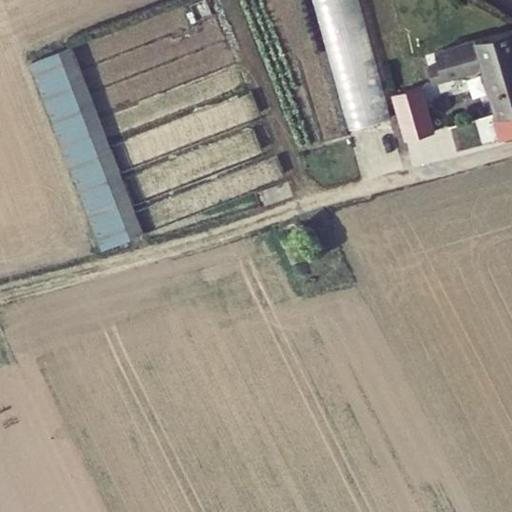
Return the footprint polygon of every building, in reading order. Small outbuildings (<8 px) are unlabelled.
[(389,119),(359,0),(315,0),(347,129),(389,119)] [(511,24),(440,46),(442,55),(433,58),(435,64),(429,65),(431,74),(467,64),(466,61),(486,55),(495,83),(511,77),(511,24)] [(28,48),(34,65),(77,55),(69,33),(28,48)] [(142,223),(77,55),(34,65),(98,238),(142,223)] [(304,57),(305,137),(332,136),(330,57),(304,57)] [(418,57),(390,66),(393,76),(421,68),(418,57)] [(431,102),(421,68),(393,76),(404,111),(431,102)] [(511,130),(511,77),(495,83),(509,132),(511,130)]
